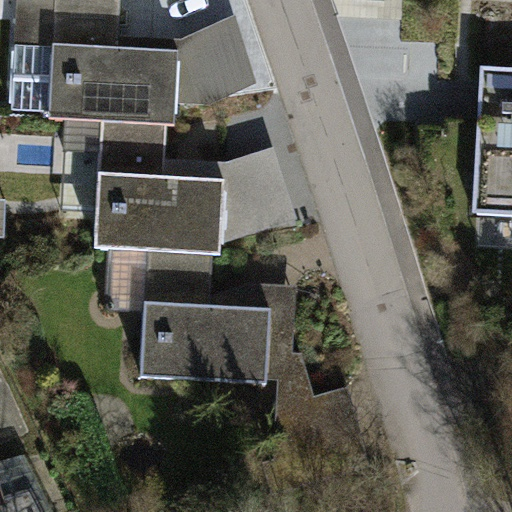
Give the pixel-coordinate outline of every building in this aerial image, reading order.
[(120,0),(55,0),(49,120),(102,122),(166,125),(175,126),(178,52),(118,50),(120,0)] [(511,72),(484,71),(477,211),(511,212),(511,72)] [(166,125),(102,122),(95,249),(110,249),(212,255),(221,255),(224,181),(164,178),(166,125)] [(212,255),(110,249),(107,299),(99,302),(95,308),(96,315),(99,320),(104,322),(111,322),(116,318),(118,312),(145,313),(141,378),(266,384),(270,311),(210,308),(210,297),(212,255)] [(249,284),(210,297),(210,308),(270,311),(266,384),(280,385),(276,460),(266,463),(275,494),(371,467),(348,386),(315,397),(302,353),(294,353),(297,286),(249,284)] [(0,511),(34,511),(25,495),(37,492),(24,465),(0,471),(0,511)]
